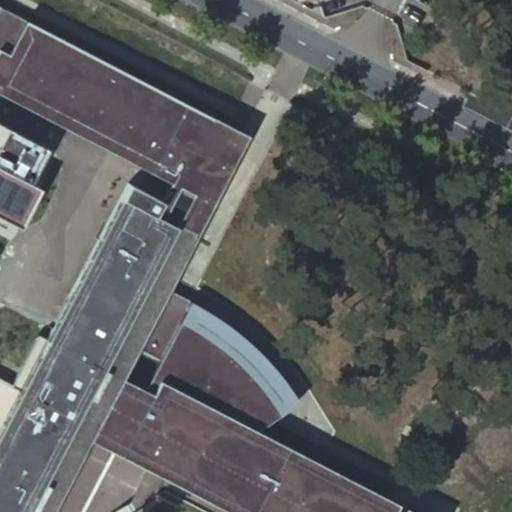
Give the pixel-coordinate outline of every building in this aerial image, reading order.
[(0,94),(139,166),(216,203),(251,136),(0,5),(0,94)] [(0,227),(8,231),(12,223),(22,229),(43,190),(32,184),(51,150),(0,123),(0,227)] [(165,300),(215,204),(139,166),(74,291),(106,308),(72,373),(14,405),(68,434),(27,511),(62,511),(101,438),(118,448),(241,511),(394,511),(399,503),(256,430),(251,433),(246,425),(283,401),(285,399),(253,360),(237,345),(205,322),(187,311),(165,300)] [(74,291),(40,357),(72,373),(106,308),(74,291)] [(14,405),(72,373),(40,357),(14,405)] [(27,511),(68,434),(14,405),(0,432),(0,511),(27,511)] [(62,511),(84,511),(118,448),(101,438),(62,511)] [(394,511),(416,511),(399,503),(394,511)]
